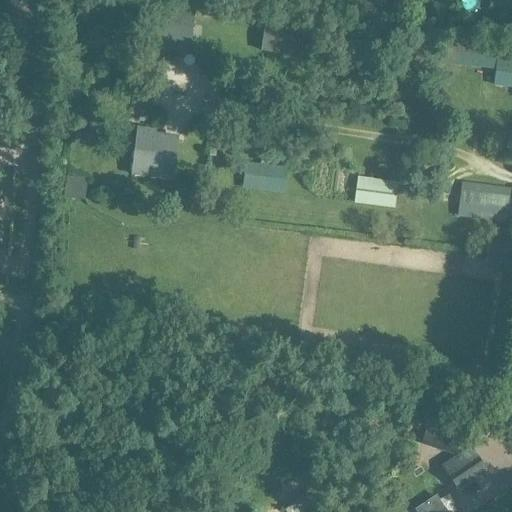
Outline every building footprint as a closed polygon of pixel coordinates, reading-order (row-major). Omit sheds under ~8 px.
[(154,10),(151,47),(160,48),(160,51),(190,55),(196,9),(172,6),(171,12),(154,10)] [(265,27),(262,53),(303,59),(306,32),(265,27)] [(511,47),(444,40),(441,65),(496,72),(495,87),(511,89),(511,47)] [(138,151),(135,175),(174,180),(179,143),(156,140),(157,133),(146,132),(143,152),(138,151)] [(247,165),(244,190),(283,195),(287,170),(247,165)] [(209,189),(229,189),(230,173),(210,172),(209,189)] [(358,178),(354,206),(395,211),(400,177),(393,176),(392,183),(358,178)] [(73,179),(71,197),(86,199),(89,181),(73,179)] [(461,192),(458,219),(506,225),(510,190),(463,184),(462,192),(461,192)] [(511,253),(511,247),(489,246),(487,262),(511,264),(511,253)] [(208,317),(206,326),(225,330),(226,320),(208,317)] [(427,428),(423,441),(432,444),(436,431),(427,428)] [(262,467),(278,482),(300,457),(284,442),(262,467)] [(471,449),(444,467),(455,484),(482,466),(471,449)] [(309,489),(285,511),(320,511),(324,510),(309,489)] [(446,511),(436,496),(415,510),(416,511),(446,511)]
